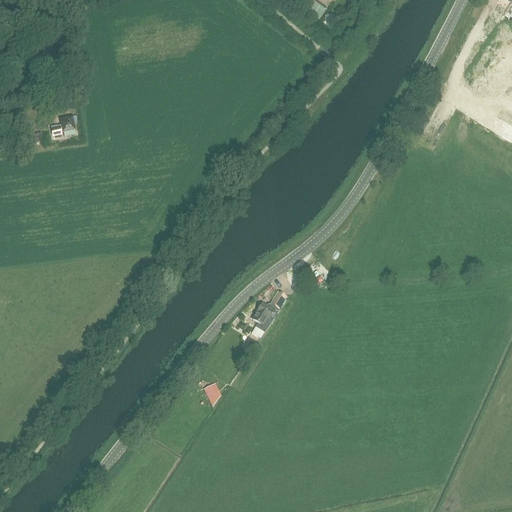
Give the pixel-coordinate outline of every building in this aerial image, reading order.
[(297,0),(294,4),(313,18),(323,5),(315,0),(297,0)] [(497,0),(494,7),(505,12),(510,0),(497,0)] [(506,77),(511,68),(511,63),(488,48),(480,61),(485,64),(481,70),(489,75),(492,69),(506,77)] [(52,137),(61,135),(60,133),(74,130),(71,117),(60,120),(61,125),(55,127),(55,129),(51,130),(52,137)] [(277,293),(270,305),(279,311),(287,299),(277,293)] [(273,311),(268,308),(268,307),(262,303),(252,320),(262,327),(267,319),(268,320),(273,311)] [(232,368),(227,374),(235,380),(240,374),(232,368)] [(212,394),(220,390),(216,380),(207,383),(212,394)]
